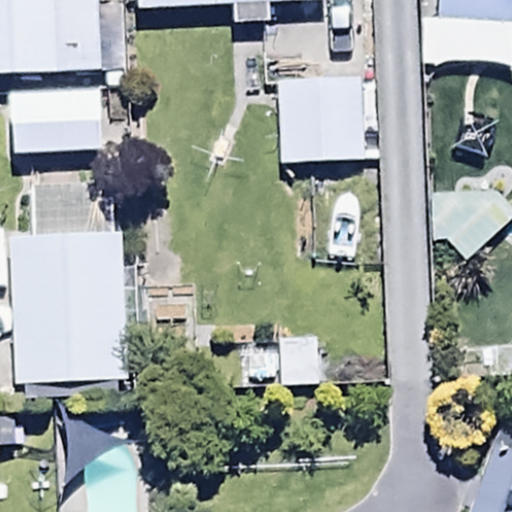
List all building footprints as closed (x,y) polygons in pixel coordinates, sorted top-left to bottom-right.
[(0,0),(0,77),(97,73),(93,0),(0,0)] [(135,0),(136,12),(229,8),(230,26),(265,25),(264,7),(323,4),(323,0),(135,0)] [(511,0),(428,0),(428,23),(434,24),(431,69),(511,73),(511,49),(511,0)] [(361,82),(274,83),(275,168),(277,168),(278,184),(300,184),(300,166),(362,166),(361,82)] [(25,241),(5,241),(10,391),(125,387),(120,231),(102,231),(100,187),(23,189),(25,241)] [(459,266),(511,218),(493,198),(426,198),(426,246),(442,246),(459,266)] [(511,511),(511,423),(500,461),(481,454),(462,511),(511,511)]
